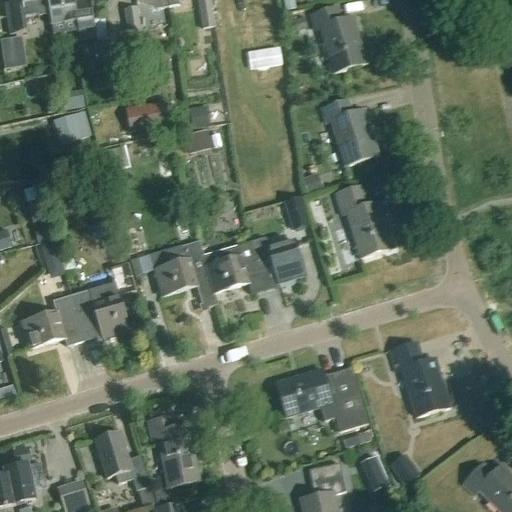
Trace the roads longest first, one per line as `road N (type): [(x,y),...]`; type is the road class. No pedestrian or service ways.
road 1 (residential): [(464,287),(437,189),(409,0)]
road 2 (residential): [(210,367),(464,287)]
road 3 (residential): [(0,429),(210,367)]
road 4 (residential): [(237,511),(210,367)]
